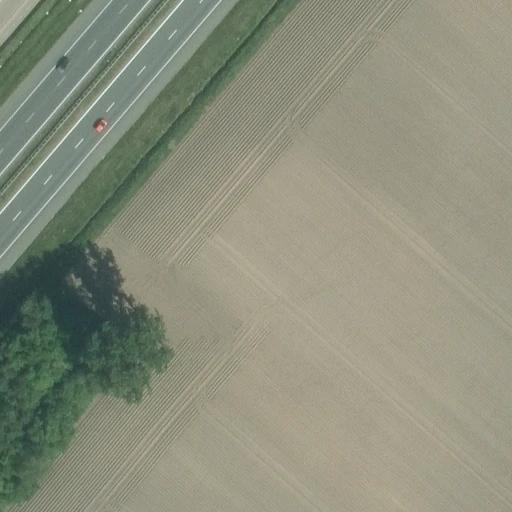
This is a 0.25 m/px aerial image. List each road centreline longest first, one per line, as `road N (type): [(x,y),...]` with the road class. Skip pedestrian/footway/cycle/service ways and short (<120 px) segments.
road 1 (motorway): [(0,235),(201,0)]
road 2 (motorway): [(130,0),(0,151)]
